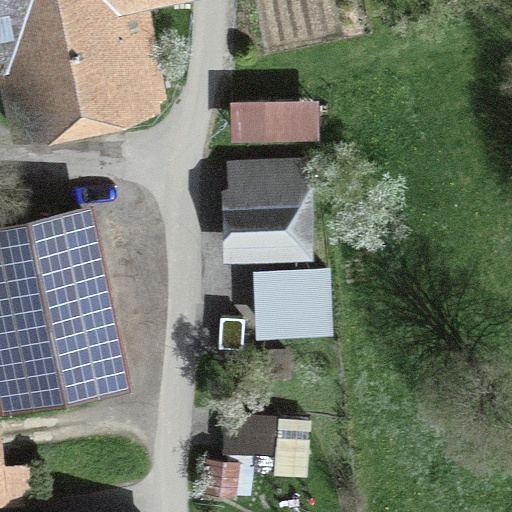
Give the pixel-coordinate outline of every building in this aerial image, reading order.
[(0,0),(0,52),(23,48),(34,101),(160,75),(145,0),(0,0)] [(319,103),(230,103),(230,142),(319,142),(319,103)] [(314,261),(311,157),(226,160),(227,189),(221,189),(224,264),(314,261)] [(84,209),(0,226),(0,350),(10,399),(118,377),(84,209)] [(334,336),(330,269),(255,273),(260,341),(334,336)] [(222,320),(221,349),(242,350),(244,321),(222,320)] [(204,487),(246,492),(250,462),(208,457),(204,487)]
